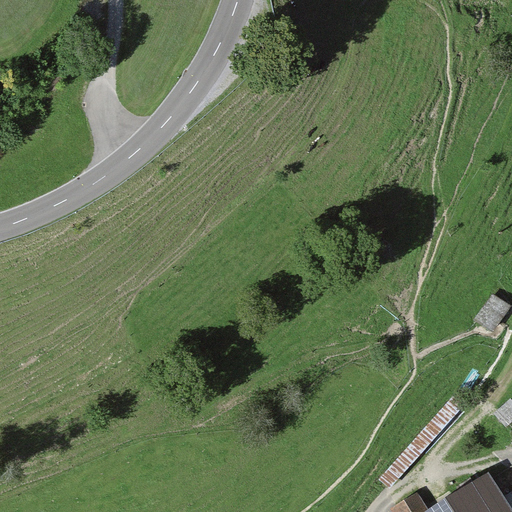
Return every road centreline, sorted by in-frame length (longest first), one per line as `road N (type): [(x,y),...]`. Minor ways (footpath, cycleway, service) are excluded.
road 1 (tertiary): [(0,227),(75,198),(129,159),(185,101),(240,0)]
road 2 (track): [(129,159),(101,101),(116,0)]
road 3 (track): [(385,511),(425,467),(511,457)]
